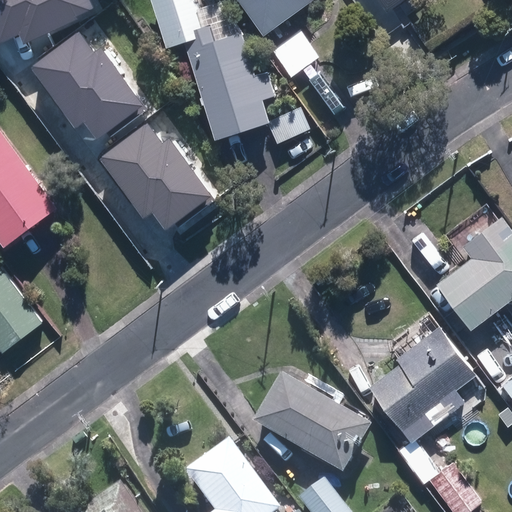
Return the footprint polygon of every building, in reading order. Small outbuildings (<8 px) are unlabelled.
[(75,16),(94,8),(90,0),(0,0),(0,40),(7,38),(20,32),(24,42),(77,19),(75,16)] [(277,116),(248,27),(224,35),(219,20),(212,23),(204,0),(157,0),(172,44),(193,37),(225,133),(277,116)] [(315,0),(251,0),(274,30),(315,0)] [(323,55),(304,29),(279,47),(298,73),(323,55)] [(106,132),(109,136),(146,110),(101,48),(94,52),(79,31),(29,67),(74,129),(84,122),(96,139),(106,132)] [(305,106),(272,120),(281,143),(315,129),(305,106)] [(65,199),(4,120),(0,123),(0,220),(14,239),(65,199)] [(175,223),(178,227),(214,201),(169,139),(163,143),(148,122),(98,158),(142,220),(152,213),(165,230),(175,223)] [(469,242),(477,252),(444,278),(479,324),(511,298),(511,218),(508,213),(469,242)] [(49,318),(7,262),(0,266),(0,337),(8,348),(49,318)] [(481,371),(444,323),(402,355),(406,360),(376,383),(417,437),(470,397),(461,386),(481,371)] [(287,372),(259,420),(350,472),(378,423),(287,372)] [(192,469),(222,509),(218,511),(278,511),(287,505),(235,436),(192,469)] [(442,469),(415,436),(402,448),(428,480),(433,476),(442,469)] [(455,460),(434,477),(462,511),(470,511),(487,499),(455,460)] [(357,511),(329,475),(303,495),(316,511),(357,511)] [(147,511),(126,479),(77,511),(147,511)]
